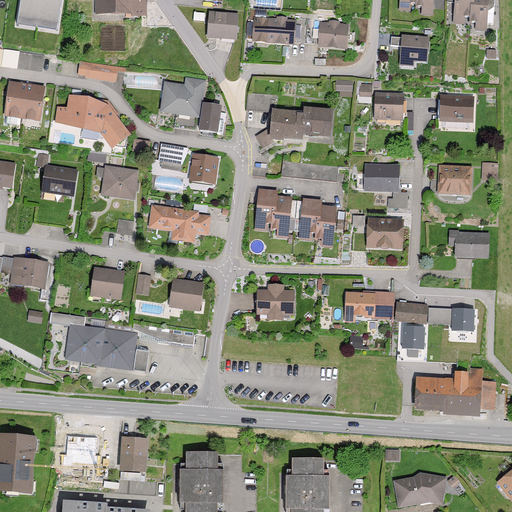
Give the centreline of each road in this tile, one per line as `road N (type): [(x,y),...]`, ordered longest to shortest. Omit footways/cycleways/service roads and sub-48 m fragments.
road 1 (secondary): [(206,415),(511,434)]
road 2 (residential): [(243,150),(144,130),(99,87),(0,72)]
road 3 (residential): [(0,237),(227,269)]
road 4 (residential): [(231,94),(259,70),(360,69),(372,51),(376,0)]
road 5 (secondary): [(0,401),(206,415)]
road 6 (residential): [(227,269),(413,274)]
road 7 (residential): [(413,274),(422,104)]
road 8 (residential): [(227,269),(206,415)]
